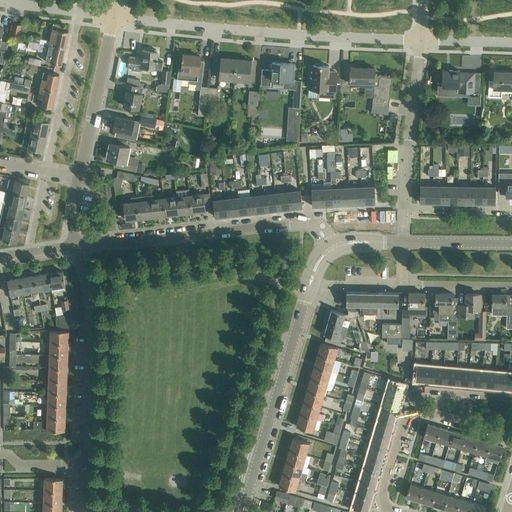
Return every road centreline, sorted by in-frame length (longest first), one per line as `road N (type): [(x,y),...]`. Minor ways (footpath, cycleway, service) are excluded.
road 1 (residential): [(420,40),(113,16)]
road 2 (tertiary): [(243,503),(315,266),(331,247)]
road 3 (residential): [(76,246),(304,224),(331,247)]
road 4 (residential): [(86,465),(91,304),(76,246)]
road 5 (residential): [(404,209),(420,40)]
road 6 (residential): [(78,177),(113,16)]
road 7 (residential): [(79,12),(45,171)]
